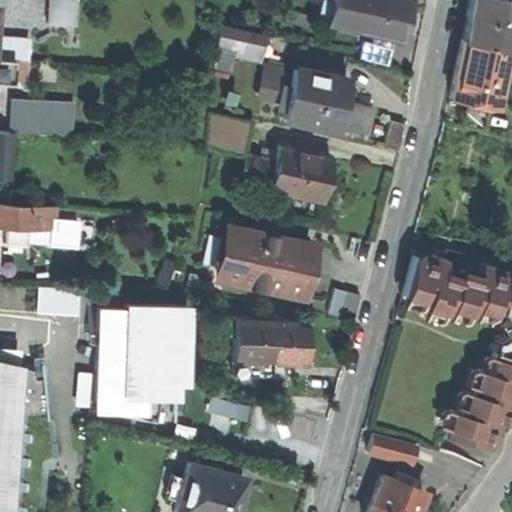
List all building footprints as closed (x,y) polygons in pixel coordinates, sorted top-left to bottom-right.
[(74,0),(45,0),(44,21),(73,22),(74,0)] [(320,0),(317,17),(371,29),(392,34),(395,35),(403,0),(320,0)] [(504,46),(511,47),(511,0),(470,0),(463,38),(504,46)] [(215,22),(213,42),(241,48),(245,29),(215,22)] [(392,34),(371,29),(368,41),(388,46),(392,34)] [(492,105),(504,46),(463,38),(451,97),(492,105)] [(388,46),(368,41),(360,39),(356,56),(384,63),(388,46)] [(0,76),(9,77),(10,57),(0,56),(0,76)] [(343,78),(288,66),(285,79),(277,114),(333,126),(334,124),(363,130),(369,104),(339,98),(343,78)] [(277,114),(285,79),(246,71),(238,106),(277,114)] [(7,96),(6,129),(38,130),(40,97),(7,96)] [(204,107),(203,142),(236,149),(243,116),(204,107)] [(406,115),(388,110),(380,138),(397,143),(406,115)] [(327,155),(273,143),(270,158),(264,184),(264,185),(317,197),(327,155)] [(264,184),(270,158),(241,151),(235,177),(264,184)] [(0,222),(22,223),(22,232),(48,234),(50,202),(0,199),(0,222)] [(257,230),(226,222),(214,273),(244,280),(243,283),(259,286),(259,283),(292,291),(304,240),(271,233),(272,230),(258,227),(257,230)] [(473,306),(489,310),(496,306),(498,300),(503,301),(509,313),(501,317),(508,329),(500,333),(496,347),(489,346),(483,368),(473,365),(467,389),(460,387),(455,409),(446,407),(439,432),(483,443),(487,427),(493,429),(497,417),(501,418),(505,402),(511,403),(511,398),(511,275),(488,269),(490,262),(476,259),(473,270),(456,266),(454,271),(439,267),(442,255),(429,251),(427,258),(411,253),(400,292),(420,298),(418,304),(445,311),(447,305),(472,312),(473,306)] [(80,308),(81,283),(40,282),(39,307),(80,308)] [(337,314),(343,288),(330,285),(324,310),(337,314)] [(357,292),(343,288),(337,314),(350,317),(357,292)] [(184,304),(122,302),(122,306),(94,305),(91,408),(107,408),(107,411),(154,419),(156,406),(146,405),(147,393),(173,393),(173,379),(183,379),(184,304)] [(303,318),(231,315),(229,370),(280,372),(281,359),(302,360),(303,318)] [(0,511),(32,511),(37,456),(47,452),(38,370),(0,360),(0,511)] [(369,431),(364,450),(407,461),(412,442),(369,431)] [(180,474),(168,471),(161,493),(174,497),(170,511),(171,511),(237,511),(239,506),(233,504),(241,474),(184,458),(180,474)] [(389,477),(377,472),(361,511),(410,511),(419,489),(404,482),(407,474),(393,468),(389,477)]
